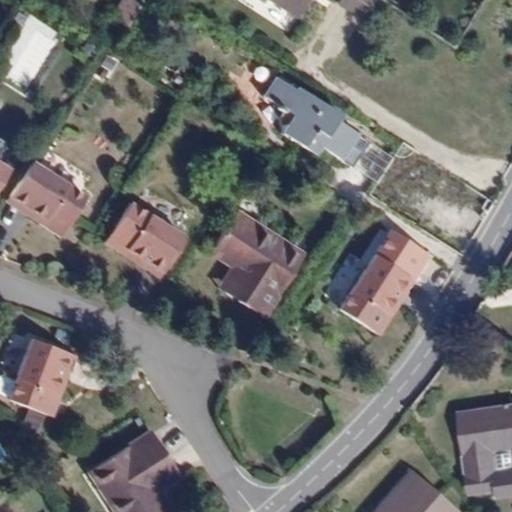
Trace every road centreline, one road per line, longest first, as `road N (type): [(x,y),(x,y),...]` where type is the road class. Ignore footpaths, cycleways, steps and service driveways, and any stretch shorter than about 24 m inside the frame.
road 1 (residential): [(511,209),(448,323),(387,405),(284,511)]
road 2 (residential): [(0,280),(142,348),(255,511)]
